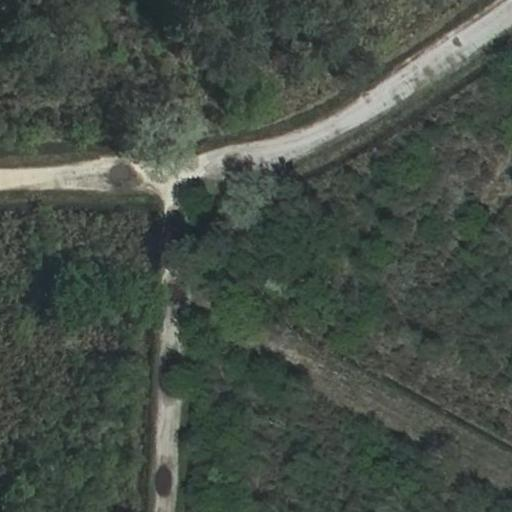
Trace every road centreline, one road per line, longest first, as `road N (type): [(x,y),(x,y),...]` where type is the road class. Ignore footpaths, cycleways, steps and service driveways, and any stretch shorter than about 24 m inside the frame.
road 1 (track): [(0,182),(193,179),(353,134),(511,15)]
road 2 (track): [(176,511),(193,179)]
